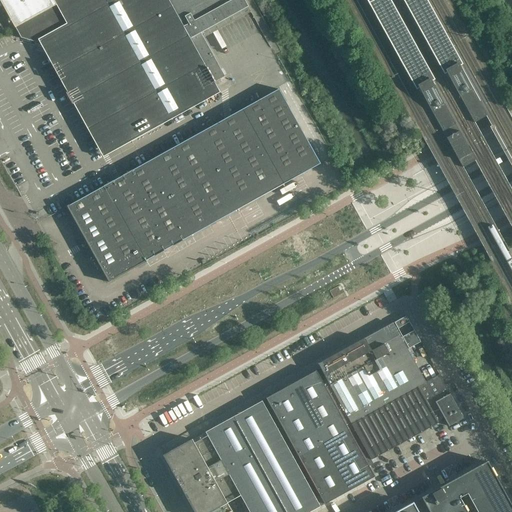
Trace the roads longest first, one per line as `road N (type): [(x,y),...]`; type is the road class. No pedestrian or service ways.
road 1 (unclassified): [(488,435),(412,303),(162,436)]
road 2 (secondary): [(354,241),(76,391)]
road 3 (secondary): [(88,413),(363,259)]
road 4 (secondary): [(511,154),(354,241)]
road 5 (secondary): [(363,259),(511,178)]
road 6 (unclassified): [(350,511),(488,435)]
road 7 (primary): [(76,391),(0,254)]
road 8 (unknown): [(0,62),(71,183)]
